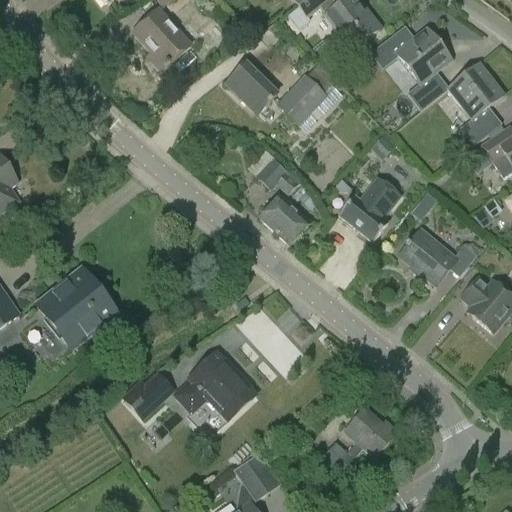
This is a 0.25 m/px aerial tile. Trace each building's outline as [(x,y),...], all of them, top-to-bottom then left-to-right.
[(100,0),(107,9),(109,8),(119,0),(100,0)] [(153,0),(161,12),(178,0),(153,0)] [(300,11),(312,0),(288,0),(290,2),(292,1),(300,11)] [(331,1),(330,0),(312,0),(300,11),(307,20),(318,11),(325,20),(352,53),(380,31),(368,17),(365,19),(350,0),(336,11),(329,2),(331,1)] [(159,14),(134,37),(166,72),(191,49),(159,14)] [(420,115),(448,93),(448,92),(436,76),(452,64),(427,33),(395,58),(419,89),(406,97),(420,115)] [(306,80),(304,79),(275,109),(298,131),(334,93),(331,90),(336,85),(318,67),(306,80)] [(277,99),(245,68),(226,87),(258,118),(277,99)] [(471,123),(459,132),(472,150),(501,128),(488,111),(504,99),(479,68),(448,92),(448,93),(471,123)] [(506,180),(511,175),(511,133),(510,131),(482,150),(492,167),(496,164),(506,180)] [(0,216),(15,207),(6,193),(16,186),(0,161),(0,216)] [(270,195),(276,189),(286,199),(297,188),(285,178),(286,177),(272,162),(254,181),(270,195)] [(363,205),(356,200),(341,219),(375,246),(390,228),(385,223),(403,201),(381,184),(363,205)] [(288,249),(309,227),(280,200),(260,223),(288,249)] [(435,292),(450,275),(459,282),(476,260),(466,252),(463,249),(455,261),(420,232),(396,261),(435,292)] [(466,252),(476,260),(481,254),(471,246),(466,252)] [(80,275),(36,310),(71,353),(115,319),(80,275)] [(462,305),(477,318),(472,323),(493,341),(511,318),(511,304),(494,289),(490,295),(479,285),(462,305)] [(0,288),(0,333),(21,319),(0,288)] [(215,358),(189,382),(190,384),(175,399),(190,416),(206,401),(210,405),(217,412),(227,423),(254,399),(246,391),(247,390),(223,364),(222,365),(215,358)] [(143,389),(139,385),(122,401),(140,421),(171,392),(157,377),(143,389)] [(381,428),(363,413),(342,435),(356,447),(347,457),(335,446),(321,463),(340,479),(354,463),(354,462),(362,453),(374,463),(396,437),(384,425),(381,428)] [(232,474),(242,489),(239,491),(235,511),(251,511),(250,510),(254,507),(280,489),(260,457),(232,474)]
